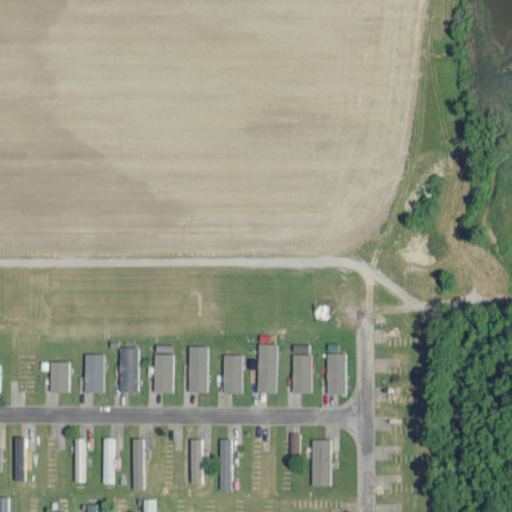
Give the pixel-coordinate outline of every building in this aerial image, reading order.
[(275,390),(277,342),(258,341),(257,390),(275,390)] [(154,389),(172,390),(172,343),(154,343),(154,389)] [(188,389),(206,390),(207,344),(189,343),(188,389)] [(119,389),(138,389),(137,344),(118,345),(119,389)] [(103,352),(84,351),(84,390),(103,390),(103,352)] [(346,351),(327,351),(326,392),(345,392),(346,351)] [(241,390),(242,352),(223,352),(222,390),(241,390)] [(310,352),(292,352),(292,391),(311,390),(310,352)] [(68,389),(68,359),(49,359),(49,389),(68,389)] [(299,431),(289,431),(288,451),(298,451),(299,431)] [(103,481),(113,481),(113,435),(103,435),(103,481)] [(74,480),(84,480),(84,436),(75,436),(74,480)] [(144,487),(143,436),(132,436),(133,488),(144,487)] [(191,481),(201,481),(200,436),(190,436),(191,481)] [(311,483),(330,484),(330,437),(311,437),(311,483)] [(143,511),(154,511),(155,496),(143,497),(143,511)]
